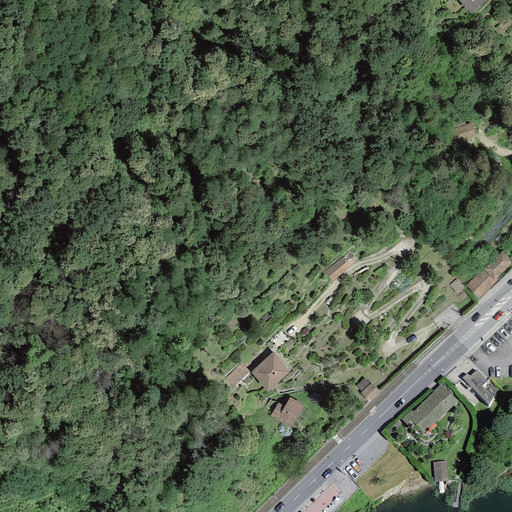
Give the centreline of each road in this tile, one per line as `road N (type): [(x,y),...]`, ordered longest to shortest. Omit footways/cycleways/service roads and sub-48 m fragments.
road 1 (secondary): [(281,511),(511,291)]
road 2 (track): [(0,111),(86,33),(88,0)]
